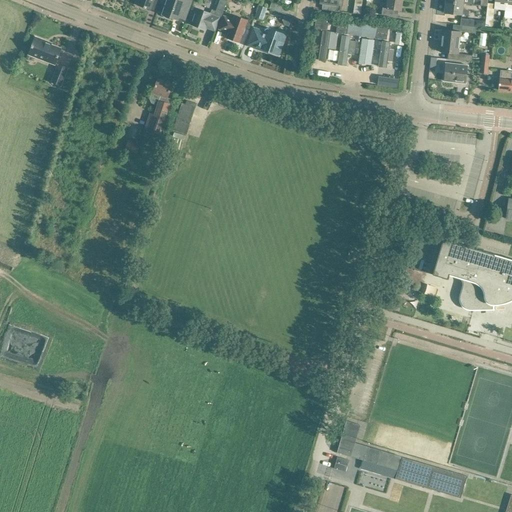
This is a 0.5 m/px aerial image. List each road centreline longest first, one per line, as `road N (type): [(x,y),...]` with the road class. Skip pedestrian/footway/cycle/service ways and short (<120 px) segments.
road 1 (residential): [(299,511),(423,111)]
road 2 (unclassified): [(413,109),(290,91),(40,0)]
